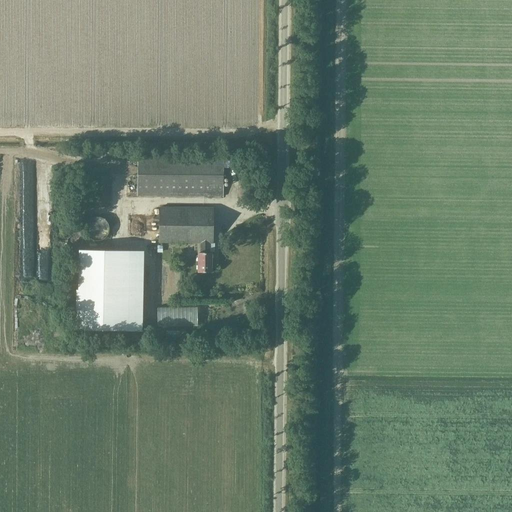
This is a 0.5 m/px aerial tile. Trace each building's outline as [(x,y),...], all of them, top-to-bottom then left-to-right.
[(223,196),(223,155),(137,154),(136,195),(223,196)] [(110,207),(110,174),(89,174),(89,207),(110,207)] [(212,243),(213,207),(159,207),(159,243),(200,243),(200,253),(198,253),(198,272),(211,272),(211,253),(209,253),(209,243),(212,243)] [(98,217),(97,217),(94,217),(93,218),(92,218),(91,219),(89,220),(88,221),(88,222),(87,222),(86,224),(86,225),(85,227),(85,228),(85,230),(85,231),(86,232),(86,234),(87,235),(88,237),(89,238),(90,239),(91,239),(92,240),(93,240),(95,241),(97,241),(99,241),(100,241),(102,240),(103,239),(104,239),(105,238),(106,237),(106,236),(107,235),(108,234),(108,233),(109,232),(109,231),(109,230),(109,229),(109,227),(109,226),(108,225),(108,224),(107,223),(107,222),(106,221),(105,220),(104,219),(103,218),(101,218),(99,217),(98,217)] [(129,252),(79,251),(77,331),(127,332),(129,252)]
